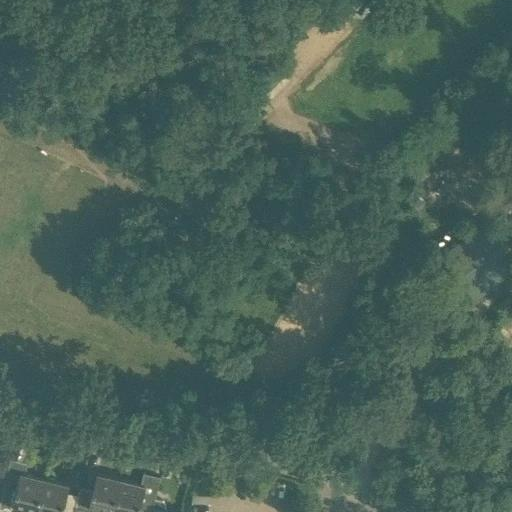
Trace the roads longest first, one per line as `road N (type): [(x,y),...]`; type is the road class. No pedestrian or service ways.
road 1 (residential): [(387,511),(350,485),(282,459),(0,420)]
road 2 (track): [(407,220),(303,386),(282,459)]
road 3 (track): [(494,303),(448,341),(394,407),(350,485)]
